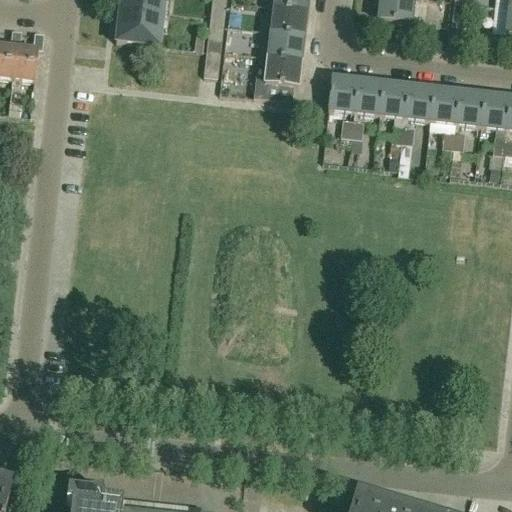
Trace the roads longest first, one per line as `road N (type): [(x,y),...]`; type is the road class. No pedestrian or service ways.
road 1 (residential): [(511,491),(19,437)]
road 2 (residential): [(19,437),(65,21)]
road 3 (residential): [(511,80),(346,61),(328,41),(330,0)]
